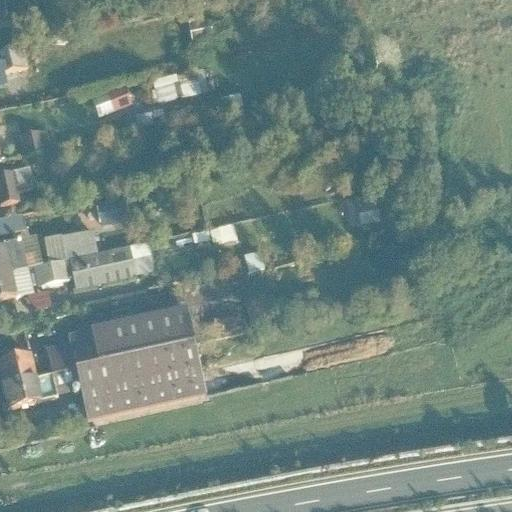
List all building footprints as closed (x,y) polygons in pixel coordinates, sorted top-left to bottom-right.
[(7,2),(0,3),(0,21),(11,19),(7,2)] [(216,38),(212,20),(191,24),(195,42),(216,38)] [(160,106),(210,94),(204,72),(155,84),(160,106)] [(111,95),(116,114),(135,108),(130,90),(111,95)] [(23,138),(27,158),(53,153),(49,132),(23,138)] [(0,208),(20,204),(13,175),(0,177),(0,208)] [(236,226),(214,230),(216,244),(238,240),(236,226)] [(7,252),(0,252),(0,278),(11,276),(28,272),(20,242),(5,246),(7,252)] [(249,259),(251,272),(264,269),(261,256),(249,259)] [(11,276),(0,278),(0,303),(16,299),(11,276)] [(207,397),(187,309),(68,336),(70,346),(46,352),(52,378),(56,398),(80,392),(87,424),(207,397)] [(30,356),(0,362),(0,384),(1,388),(36,380),(30,356)] [(37,382),(36,380),(1,388),(5,413),(56,400),(56,398),(52,378),(37,382)]
